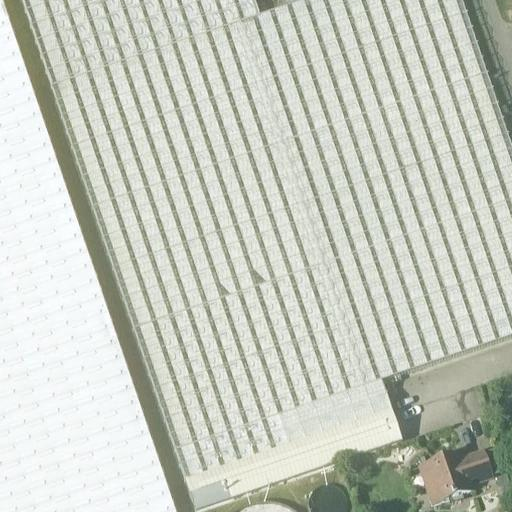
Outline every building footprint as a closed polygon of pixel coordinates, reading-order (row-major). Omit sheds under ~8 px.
[(0,0),(0,511),(174,511),(0,0)] [(382,385),(511,340),(511,154),(459,0),(317,0),(261,19),(254,0),(21,0),(51,90),(194,511),(206,511),(402,446),(382,385)] [(493,396),(482,400),(486,411),(497,407),(493,396)] [(425,491),(432,509),(471,495),(469,488),(491,480),(484,457),(461,465),(458,457),(426,468),(433,488),(425,491)] [(506,479),(496,482),(498,490),(503,492),(510,489),(506,479)] [(351,507),(351,506),(351,502),(349,498),(346,493),(339,488),(334,487),(327,488),(322,490),(320,492),(316,497),(314,501),(314,505),(314,511),(349,511),(351,510),(351,507)] [(297,511),(290,507),(280,504),(272,503),(265,503),(253,506),(244,510),(240,511),(297,511)]
